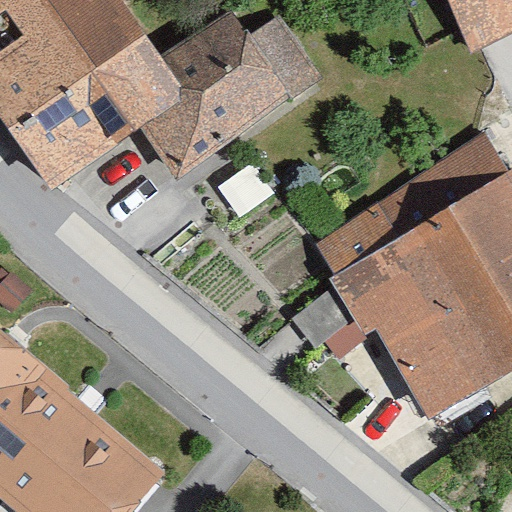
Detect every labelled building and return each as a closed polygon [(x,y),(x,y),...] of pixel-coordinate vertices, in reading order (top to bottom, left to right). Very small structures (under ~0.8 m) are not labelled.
[(172,48),(137,0),(0,0),(0,92),(67,186),(154,124),(202,90),(172,48)] [(511,0),(503,0),(511,15),(511,0)] [(235,6),(172,48),(202,90),(154,124),(189,176),(333,82),(290,18),(256,36),(235,6)] [(511,361),(511,147),(501,130),(323,238),(377,326),(394,315),(440,406),(511,361)] [(140,511),(176,470),(0,324),(0,489),(27,511),(140,511)]
